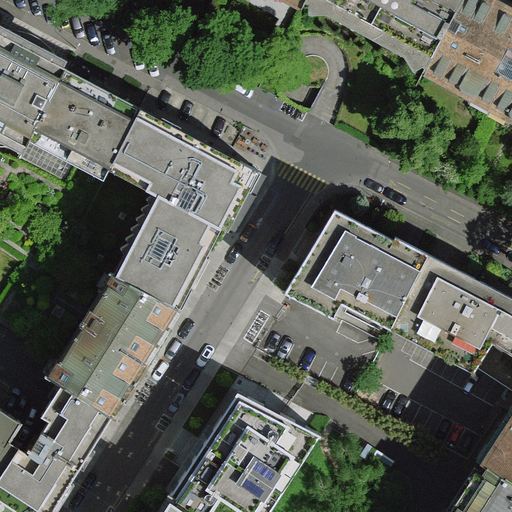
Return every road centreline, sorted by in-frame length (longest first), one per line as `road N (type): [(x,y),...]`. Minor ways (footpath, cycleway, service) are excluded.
road 1 (residential): [(94,511),(236,288),(315,145)]
road 2 (residential): [(62,0),(173,61),(189,82),(315,145)]
road 3 (residential): [(511,235),(374,162),(315,145)]
